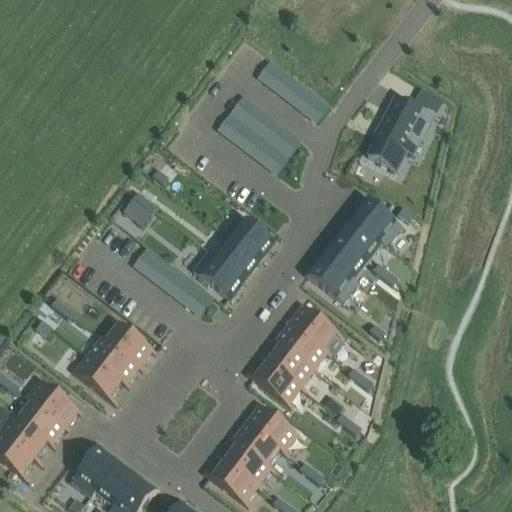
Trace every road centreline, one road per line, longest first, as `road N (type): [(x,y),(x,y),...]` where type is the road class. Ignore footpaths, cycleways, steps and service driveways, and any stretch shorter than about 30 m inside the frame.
road 1 (residential): [(431,0),(321,141),(315,225),(146,457)]
road 2 (residential): [(48,482),(97,420),(146,457)]
